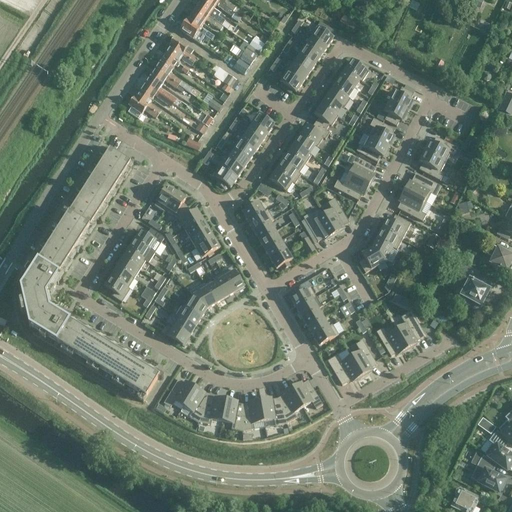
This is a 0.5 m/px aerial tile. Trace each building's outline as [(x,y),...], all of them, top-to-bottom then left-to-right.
[(213,0),(201,0),(200,1),(213,10),(215,7),(227,14),(228,14),(232,17),(234,13),(233,12),(232,13),(213,0)] [(232,7),(228,4),(230,0),(229,0),(213,0),(232,13),(233,12),(235,9),(232,7)] [(200,1),(195,9),(221,27),(225,22),(218,17),(220,14),(213,10),(200,1)] [(190,16),(203,25),(205,21),(220,31),(223,27),(221,27),(195,9),(190,16)] [(337,24),(344,29),(351,17),(344,12),(337,24)] [(207,33),(200,29),(203,25),(190,16),(185,24),(209,41),(210,40),(211,41),(213,38),(207,34),(207,33)] [(267,25),(274,31),(278,25),(271,20),(267,25)] [(199,45),(202,40),(207,44),(209,41),(185,24),(184,23),(179,31),(193,40),(199,45)] [(488,35),(492,27),(484,23),(480,31),(488,35)] [(274,31),(267,25),(263,30),(271,36),(274,31)] [(316,28),(310,38),(326,49),(333,40),(316,28)] [(258,42),(264,46),(268,40),(262,36),(258,42)] [(304,46),(304,47),(320,58),(326,49),(310,38),(309,38),(311,39),(306,47),(304,46)] [(170,47),(194,64),(196,60),(190,56),(193,52),(187,48),(174,39),(169,46),(170,47)] [(249,46),(259,53),(264,46),(258,42),(254,39),(249,46)] [(259,53),(249,46),(243,53),(254,60),(259,53)] [(165,55),(177,63),(179,59),(191,67),(194,69),(196,66),(194,64),(170,47),(165,55)] [(304,47),(297,55),(314,67),(320,58),(304,47)] [(254,60),(243,53),(240,58),(250,66),(254,60)] [(177,63),(165,55),(159,62),(172,70),(177,63)] [(299,57),(293,66),(308,76),(314,67),(297,55),(297,56),(299,57)] [(244,75),(249,68),(238,60),(233,68),(244,75)] [(437,61),(433,69),(439,72),(444,64),(437,61)] [(172,70),(159,62),(154,70),(179,86),(190,94),(192,91),(181,83),(169,74),(172,70)] [(352,62),(345,71),(362,83),(368,73),(352,62)] [(285,73),(302,85),(308,76),(293,66),(287,74),(285,73)] [(189,70),(184,67),(181,71),(187,75),(189,70)] [(179,86),(154,70),(149,77),(162,85),(164,81),(176,90),(176,89),(179,86)] [(345,71),(339,80),(354,90),(360,82),(362,83),(345,71)] [(302,85),(285,73),(279,82),(296,94),(302,85)] [(162,85),(149,77),(144,85),(172,104),(175,100),(171,98),(159,89),(162,85)] [(230,78),(225,85),(231,89),(233,91),(238,83),(230,78)] [(339,80),(333,89),(350,100),(348,99),(354,90),(339,80)] [(139,92),(151,100),(154,96),(170,107),(172,104),(144,85),(139,92)] [(225,85),(222,90),(227,94),(231,89),(225,85)] [(333,89),(327,98),(344,109),(350,100),(333,89)] [(394,94),(390,103),(407,113),(410,108),(411,109),(414,103),(410,101),(413,95),(402,89),(398,96),(394,94)] [(151,100),(139,92),(134,100),(158,116),(159,116),(163,119),(165,115),(149,104),(151,100)] [(500,109),(511,114),(511,94),(507,93),(500,109)] [(327,98),(321,107),(334,115),(336,116),(341,108),(343,110),(344,109),(327,98)] [(156,120),(158,116),(134,100),(133,99),(127,107),(141,116),(144,111),(156,120)] [(217,113),(221,107),(211,101),(208,106),(217,113)] [(385,110),(387,103),(380,101),(378,109),(385,110)] [(405,117),(407,113),(390,103),(385,113),(388,114),(385,121),(396,127),(400,121),(403,123),(406,117),(405,117)] [(318,119),(315,124),(329,134),(326,131),(329,126),(327,125),(334,115),(321,107),(314,116),(318,119)] [(257,115),(250,124),(267,135),(273,126),(257,115)] [(209,126),(212,120),(207,117),(203,122),(209,126)] [(373,129),(368,138),(388,149),(391,145),(392,145),(395,139),(391,137),(394,131),(373,120),(370,127),(373,129)] [(200,140),(207,127),(200,123),(192,135),(200,140)] [(244,133),(261,144),(267,135),(250,124),(252,126),(246,134),(244,133)] [(307,127),(300,136),(317,148),(323,139),(325,141),(329,134),(315,124),(311,130),(307,127)] [(244,133),(238,142),(255,153),(261,144),(244,133)] [(300,136),(294,145),(311,157),(311,156),(309,155),(315,147),(317,148),(300,136)] [(360,146),(356,153),(377,164),(381,157),(384,159),(387,153),(386,153),(388,149),(368,138),(364,148),(360,146)] [(453,156),(457,149),(436,138),(433,145),(429,143),(426,149),(427,149),(425,153),(445,164),(450,154),(453,156)] [(201,146),(200,145),(188,140),(185,146),(198,152),(201,146)] [(232,150),(232,151),(249,162),(255,153),(238,142),(240,144),(234,152),(232,150)] [(294,145),(288,154),(305,166),(311,157),(294,145)] [(132,166),(133,165),(130,164),(129,163),(123,159),(123,158),(122,159),(118,156),(116,155),(116,154),(115,154),(105,148),(93,167),(94,167),(97,169),(82,192),(50,243),(47,241),(46,241),(46,240),(24,275),(20,281),(24,284),(20,289),(29,327),(34,331),(32,335),(79,364),(79,363),(80,363),(81,360),(103,373),(145,399),(144,400),(143,402),(142,402),(142,403),(143,403),(143,402),(145,400),(152,388),(158,380),(160,375),(159,375),(159,376),(158,378),(82,331),(83,329),(84,328),(82,327),(68,319),(69,317),(68,317),(67,318),(64,316),(65,315),(64,316),(51,308),(48,297),(56,284),(58,285),(57,284),(59,281),(60,282),(60,281),(59,280),(66,269),(67,268),(66,267),(66,268),(64,266),(130,165),(132,166)] [(232,151),(226,160),(242,171),(249,162),(232,151)] [(440,173),(445,164),(425,153),(423,157),(421,157),(418,163),(422,165),(419,171),(440,182),(444,175),(440,173)] [(288,154),(282,163),(301,176),(299,174),(305,166),(288,154)] [(354,167),(349,176),(370,187),(373,182),(372,181),(374,177),(372,176),(376,170),(351,156),(347,163),(354,167)] [(226,160),(220,168),(236,180),(242,171),(226,160)] [(282,163),(276,172),(295,185),(301,176),(282,163)] [(236,180),(220,168),(219,169),(221,170),(215,179),(219,182),(217,185),(224,190),(226,186),(230,189),(236,180)] [(295,185),(276,172),(270,181),(286,193),(292,184),(294,185),(295,185)] [(339,181),(344,183),(347,174),(342,172),(339,181)] [(403,192),(424,203),(428,194),(436,197),(441,188),(415,174),(411,184),(409,183),(407,187),(406,186),(403,192)] [(337,182),(333,189),(359,202),(362,196),(364,197),(366,192),(367,193),(370,187),(349,176),(344,186),(337,182)] [(267,197),(271,192),(261,184),(257,189),(267,197)] [(154,207),(163,213),(176,194),(166,188),(154,207)] [(397,210),(422,223),(426,216),(419,212),(424,203),(403,192),(400,198),(401,198),(399,202),(400,203),(397,210)] [(165,211),(177,219),(188,209),(182,205),(185,200),(176,194),(163,213),(164,213),(165,211)] [(322,215),(334,235),(339,232),(339,231),(343,228),(342,227),(348,223),(334,199),(327,203),(331,210),(322,215)] [(310,200),(304,204),(310,212),(316,208),(310,200)] [(264,214),(258,205),(254,207),(252,204),(244,208),(247,211),(243,214),(248,224),(264,214)] [(177,219),(184,231),(202,221),(196,211),(191,214),(188,209),(177,219)] [(317,242),(323,238),(324,240),(328,237),(329,238),(334,235),(322,215),(313,220),(309,213),(302,217),(317,242)] [(269,224),(264,214),(248,224),(254,233),(269,224)] [(406,223),(395,217),(391,223),(387,221),(382,231),(397,239),(406,223)] [(186,234),(190,241),(207,230),(202,221),(184,231),(186,234)] [(511,222),(509,221),(506,228),(501,225),(496,236),(508,242),(511,235),(511,236),(511,222)] [(275,233),(269,224),(254,233),(259,242),(275,233)] [(440,228),(437,234),(443,237),(446,231),(440,228)] [(146,235),(160,243),(163,237),(150,229),(146,235)] [(190,241),(196,250),(213,240),(207,230),(190,241)] [(476,237),(491,245),(491,244),(496,247),(499,240),(479,230),(476,237)] [(377,240),(392,249),(397,239),(382,231),(377,240)] [(140,233),(134,242),(149,252),(155,242),(140,233)] [(280,242),(275,233),(259,242),(265,251),(280,242)] [(433,237),(428,247),(434,251),(440,240),(433,237)] [(313,249),(307,239),(303,241),(300,243),(306,253),(313,249)] [(213,240),(196,250),(201,260),(219,249),(213,240)] [(392,249),(377,240),(372,250),(385,263),(392,249)] [(134,242),(128,251),(145,262),(143,260),(149,252),(134,242)] [(286,251),(280,242),(265,251),(270,261),(286,251)] [(487,256),(491,258),(492,258),(488,265),(498,270),(497,273),(503,276),(504,273),(506,274),(511,261),(511,256),(492,247),(487,256)] [(385,263),(372,250),(362,256),(365,260),(361,262),(367,273),(385,263)] [(128,251),(122,260),(139,271),(145,262),(128,251)] [(276,270),(280,268),(282,271),(290,267),(287,264),(291,261),(286,251),(270,261),(276,270)] [(479,274),(451,259),(447,267),(455,272),(454,275),(465,281),(466,280),(468,281),(459,298),(466,302),(464,306),(472,310),(474,306),(480,309),(490,291),(484,289),(486,286),(479,282),(480,281),(476,279),(479,274)] [(122,260),(117,269),(134,280),(139,271),(122,260)] [(117,269),(111,278),(130,291),(130,290),(128,289),(134,280),(117,269)] [(233,271),(223,276),(234,294),(238,291),(238,293),(244,289),(233,271)] [(224,279),(215,284),(224,299),(234,294),(223,276),(223,277),(224,279)] [(130,291),(111,278),(105,288),(113,293),(111,297),(122,303),(130,291)] [(215,284),(206,289),(215,305),(224,299),(215,284)] [(206,289),(193,297),(206,310),(215,305),(206,289)] [(300,290),(293,294),(295,298),(291,300),(296,310),(312,301),(306,291),(302,293),(300,290)] [(395,294),(392,300),(408,308),(411,302),(395,294)] [(181,307),(200,319),(206,310),(193,297),(185,309),(181,307)] [(312,301),(296,310),(302,319),(317,310),(312,301)] [(181,307),(175,316),(195,328),(200,319),(181,307)] [(317,310),(302,319),(307,328),(323,319),(317,310)] [(436,320),(447,326),(452,318),(441,311),(436,320)] [(426,337),(411,312),(401,318),(405,325),(396,331),(408,351),(413,347),(413,346),(417,344),(416,342),(426,337)] [(177,318),(172,327),(189,338),(195,328),(175,316),(175,317),(177,318)] [(328,328),(323,319),(307,328),(313,338),(328,328)] [(339,322),(333,325),(338,334),(343,331),(339,322)] [(189,338),(172,327),(166,337),(184,348),(188,342),(187,342),(189,338)] [(319,347),(334,338),(328,328),(313,338),(319,347)] [(376,333),(391,358),(397,354),(398,355),(402,353),(403,354),(408,351),(396,331),(387,336),(383,329),(376,333)] [(356,345),(360,352),(351,358),(363,378),(368,375),(367,374),(372,371),(371,369),(377,366),(362,341),(356,345)] [(327,362),(342,387),(352,381),(353,382),(357,380),(357,381),(363,378),(351,358),(342,363),(338,356),(327,362)] [(382,358),(376,361),(379,367),(373,370),(376,377),(389,371),(382,358)] [(174,402),(183,408),(187,400),(195,388),(190,384),(189,385),(185,383),(184,384),(178,381),(166,400),(163,405),(170,409),(174,402)] [(296,385),(291,388),(298,400),(303,409),(312,403),(316,410),(322,406),(319,400),(308,382),(302,385),(301,384),(297,386),(296,385)] [(189,418),(199,424),(208,400),(209,399),(203,396),(204,394),(200,392),(201,391),(195,388),(187,400),(183,408),(192,413),(189,418)] [(283,397),(277,400),(286,425),(297,419),(293,414),(303,409),(298,400),(291,388),(285,392),(286,393),(282,395),(283,397)] [(212,421),(222,423),(226,400),(220,398),(220,400),(215,399),(215,400),(209,399),(208,400),(199,424),(210,426),(212,421)] [(266,399),(259,400),(263,423),(274,421),(275,427),(286,425),(277,400),(274,400),(271,401),(271,400),(271,399),(266,400),(266,399)] [(231,430),(243,433),(243,406),(237,405),(237,403),(232,402),(232,401),(231,400),(226,400),(222,423),(232,425),(231,430)] [(243,406),(243,433),(254,431),(253,425),(263,423),(259,400),(256,400),(253,401),(254,402),(249,403),(249,405),(243,406)] [(507,421),(498,430),(511,444),(511,411),(510,413),(505,418),(507,421)] [(484,418),(479,426),(483,429),(485,427),(492,432),(495,428),(492,426),(484,418)] [(492,444),(484,455),(506,471),(508,469),(509,470),(511,466),(511,458),(508,456),(508,455),(503,451),(508,443),(497,432),(493,435),(488,442),(492,444)] [(479,462),(470,480),(498,494),(499,491),(501,492),(505,485),(503,484),(504,481),(498,478),(498,477),(492,474),(496,466),(483,456),(479,462)] [(477,511),(478,511),(475,509),(480,499),(460,489),(451,508),(459,511),(477,511)] [(505,504),(508,498),(501,495),(498,500),(505,504)]
